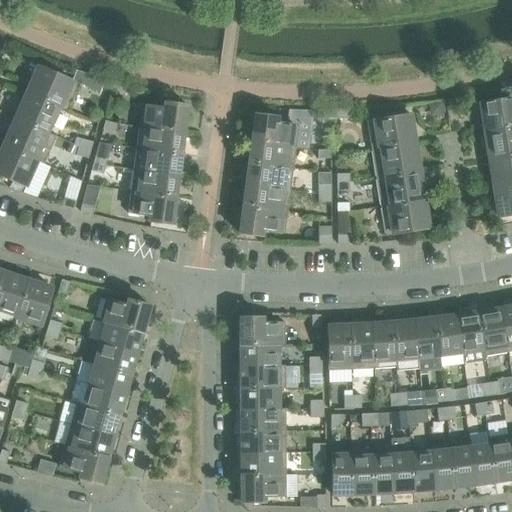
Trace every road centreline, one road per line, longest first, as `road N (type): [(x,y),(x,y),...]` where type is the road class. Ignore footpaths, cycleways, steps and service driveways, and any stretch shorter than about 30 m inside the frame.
road 1 (residential): [(199,281),(321,286),(474,273)]
road 2 (residential): [(199,281),(182,311),(123,511)]
road 3 (residential): [(211,511),(209,323),(199,281)]
road 4 (residential): [(199,281),(0,224)]
road 5 (residential): [(474,273),(451,136)]
